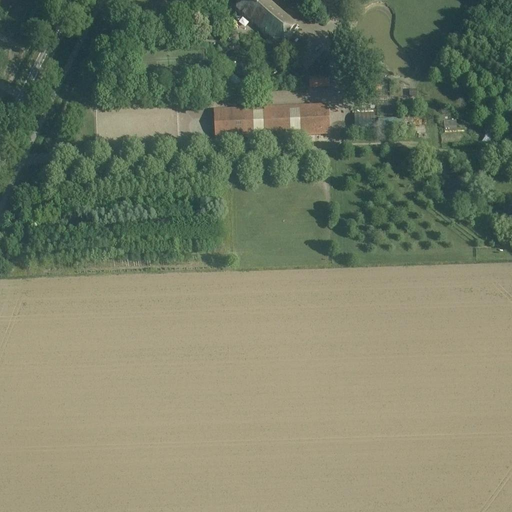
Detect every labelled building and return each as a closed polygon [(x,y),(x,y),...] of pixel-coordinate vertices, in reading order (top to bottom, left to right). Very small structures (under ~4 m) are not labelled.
[(265,0),(240,0),(235,9),(280,47),(297,27),(265,0)] [(243,82),(233,74),(225,83),(236,91),(243,82)] [(329,77),(309,78),(309,90),(329,89),(329,77)] [(218,138),(327,133),(326,109),(217,114),(218,138)] [(373,128),(374,115),(355,115),(355,128),(373,128)] [(404,119),(378,119),(379,132),(404,131),(404,119)] [(307,206),(307,193),(307,182),(294,182),(294,193),(290,193),(290,206),(307,206)]
